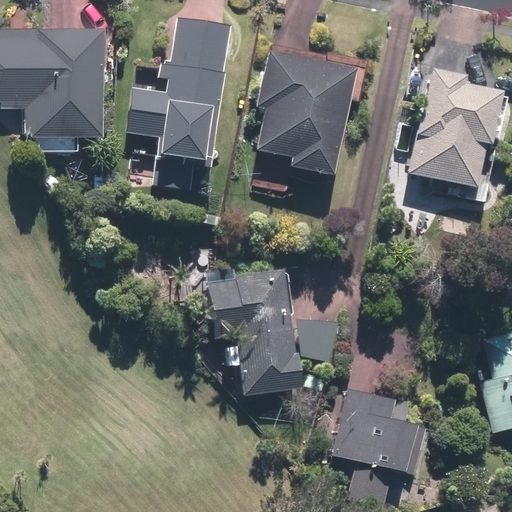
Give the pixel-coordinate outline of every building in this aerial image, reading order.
[(214,82),(220,29),(169,23),(163,70),(154,69),(151,96),(126,93),(121,137),(146,140),(143,163),(147,163),(144,191),(181,195),(184,172),(200,173),(211,82),(214,82)] [(85,143),(87,37),(0,35),(0,106),(18,107),(17,142),(85,143)] [(314,179),(338,78),(258,60),(246,112),(255,114),(246,153),(284,162),(282,171),(314,179)] [(407,139),(398,178),(463,193),(472,151),(473,152),(485,99),(447,90),(448,84),(416,77),(403,138),(407,139)] [(278,362),(268,277),(223,282),(223,285),(195,289),(202,344),(226,341),(233,400),(284,394),(280,361),(278,362)] [(329,327),(294,325),(291,362),(327,364),(329,327)] [(511,334),(477,342),(487,381),(472,385),(485,437),(504,433),(505,435),(511,433),(511,334)] [(398,409),(330,396),(317,460),(344,466),(337,502),(373,509),(379,477),(404,482),(414,433),(394,429),(398,409)]
